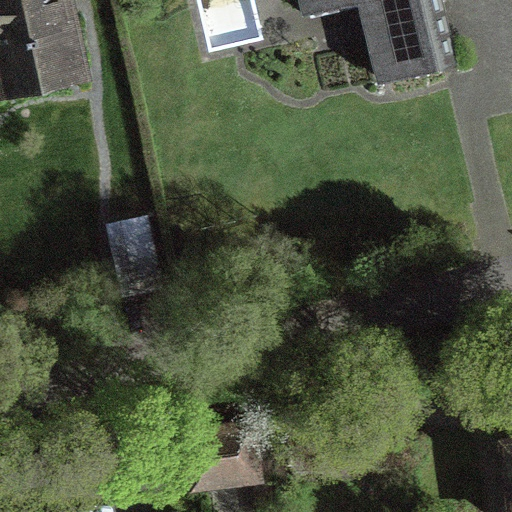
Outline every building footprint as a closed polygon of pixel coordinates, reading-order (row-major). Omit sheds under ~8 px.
[(94,90),(72,0),(0,0),(0,80),(6,110),(94,90)] [(305,0),(310,22),(369,9),(388,90),(466,72),(449,0),(305,0)] [(124,289),(159,282),(145,218),(110,225),(124,289)] [(287,420),(298,479),(352,469),(341,410),(287,420)] [(253,491),(248,425),(167,431),(172,498),(253,491)]
